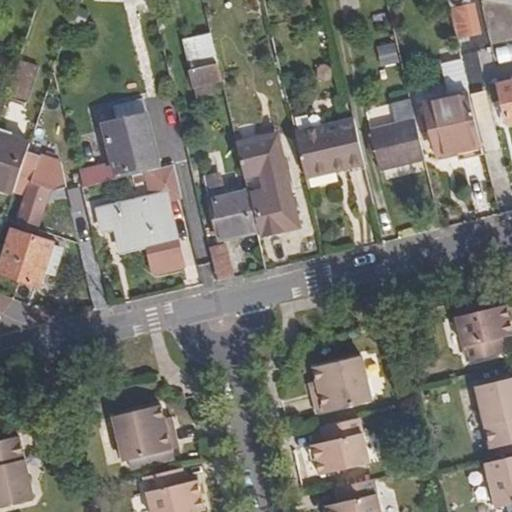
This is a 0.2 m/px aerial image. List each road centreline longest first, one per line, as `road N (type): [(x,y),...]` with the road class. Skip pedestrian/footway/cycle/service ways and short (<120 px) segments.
road 1 (residential): [(511,235),(215,305)]
road 2 (residential): [(215,305),(266,511)]
road 3 (residential): [(215,305),(12,353)]
